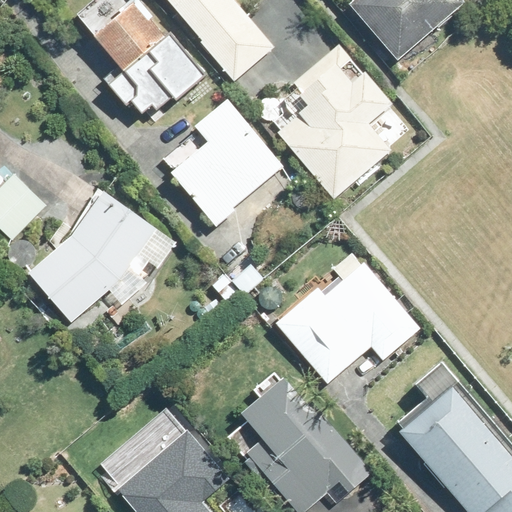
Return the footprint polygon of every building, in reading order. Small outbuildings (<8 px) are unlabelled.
[(209,42),(206,45),(237,82),(277,48),(236,0),(171,0),(181,12),(183,11),(209,42)] [(358,0),(347,10),(396,66),(464,6),(457,0),(358,0)] [(137,103),(148,116),(158,107),(162,111),(179,98),(181,102),(212,77),(176,32),(170,38),(154,19),(153,21),(139,5),(102,38),(130,73),(114,86),(131,108),(137,103)] [(394,114),(391,110),(398,104),(370,71),(366,76),(342,47),(296,85),(313,105),(281,133),(338,200),(396,152),(373,125),(383,117),(386,121),(394,114)] [(233,102),(165,159),(177,173),(175,174),(222,229),(240,214),(237,210),(288,167),(233,102)] [(16,173),(0,189),(0,226),(14,241),(50,205),(16,173)] [(78,238),(33,275),(75,325),(124,284),(161,229),(108,194),(78,238)] [(396,353),(401,349),(424,330),(370,264),(365,267),(356,256),(338,271),(348,282),(329,298),(323,291),(281,325),(331,385),(376,348),(386,361),(396,353)] [(254,264),(235,280),(248,296),(268,280),(254,264)] [(227,275),(215,284),(231,304),(242,295),(227,275)] [(225,308),(218,299),(206,308),(213,318),(225,308)] [(401,349),(396,353),(400,357),(405,353),(401,349)] [(511,511),(511,453),(499,438),(506,432),(449,363),(421,387),(432,400),(402,425),(410,433),(407,435),(471,511),(511,511)] [(268,442),(253,456),(256,460),(251,464),(270,487),(275,482),(300,511),(308,511),(329,494),(339,505),(376,472),(318,405),(313,408),(290,380),(248,417),(268,442)] [(142,436),(130,423),(103,446),(115,460),(142,436)] [(135,511),(207,511),(200,504),(229,479),(186,430),(116,489),(136,511),(135,511)]
